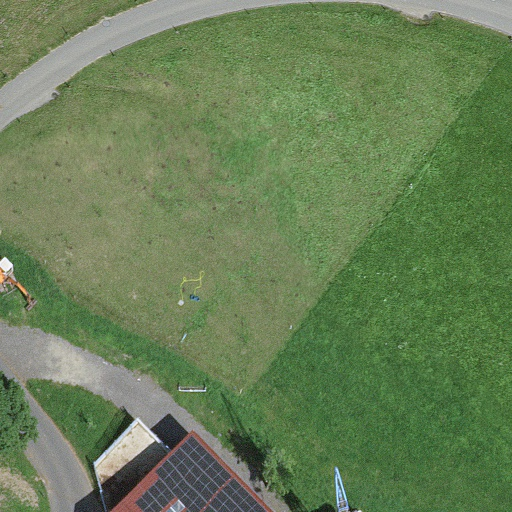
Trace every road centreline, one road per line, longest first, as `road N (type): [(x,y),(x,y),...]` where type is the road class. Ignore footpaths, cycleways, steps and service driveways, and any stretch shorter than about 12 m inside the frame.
road 1 (unclassified): [(0,110),(94,43),(202,0)]
road 2 (unclassified): [(71,511),(50,451),(0,383)]
